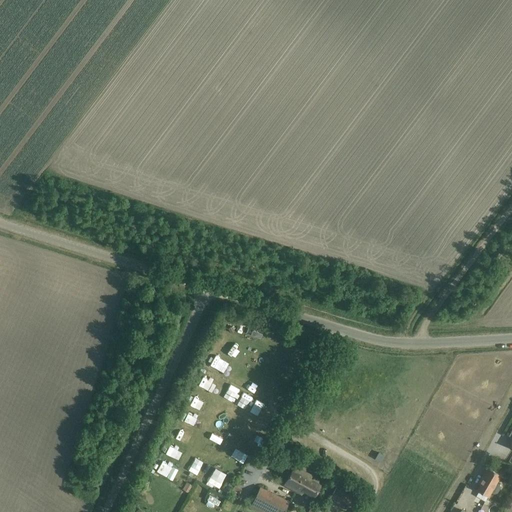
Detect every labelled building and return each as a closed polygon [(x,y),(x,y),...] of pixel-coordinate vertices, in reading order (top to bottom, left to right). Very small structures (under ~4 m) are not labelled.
[(54,165),(68,175),(104,124),(99,121),(96,125),(87,119),(54,165)] [(129,137),(100,181),(115,190),(137,156),(130,153),(137,142),(129,137)] [(76,172),(89,182),(109,156),(96,147),(76,172)] [(123,185),(135,195),(159,166),(148,156),(123,185)] [(145,195),(159,205),(177,180),(170,176),(176,168),(168,163),(145,195)] [(180,212),(195,195),(190,191),(199,180),(191,174),(168,201),(180,212)] [(219,200),(213,196),(217,190),(209,184),(192,210),(207,219),(219,200)] [(370,253),(378,239),(369,234),(352,264),(358,267),(367,251),(370,253)] [(443,245),(430,235),(420,247),(433,257),(443,245)] [(398,239),(380,260),(392,271),(410,250),(398,239)] [(333,246),(332,258),(347,261),(348,253),(346,253),(347,247),(333,246)] [(461,259),(447,249),(438,263),(451,272),(461,259)] [(208,396),(213,386),(204,381),(199,392),(208,396)] [(202,409),(205,404),(197,401),(195,407),(202,409)] [(242,471),(247,461),(236,455),(231,465),(242,471)] [(375,466),(381,468),(383,462),(377,459),(375,466)] [(197,482),(201,470),(193,466),(188,478),(197,482)] [(294,466),(284,485),(301,495),(303,491),(314,497),(320,485),(310,480),(311,476),(294,466)] [(480,491),(477,497),(486,501),(489,496),(489,497),(502,475),(489,467),(483,477),(485,479),(478,490),(480,491)] [(163,468),(159,475),(165,479),(169,471),(163,468)] [(214,480),(209,490),(219,495),(224,485),(214,480)] [(260,487),(251,505),(265,511),(283,511),(289,502),(260,487)] [(331,497),(352,509),(357,500),(336,489),(331,497)] [(204,511),(205,511),(216,511),(220,506),(210,501),(204,511)] [(311,511),(322,511),(325,508),(317,503),(311,511)]
